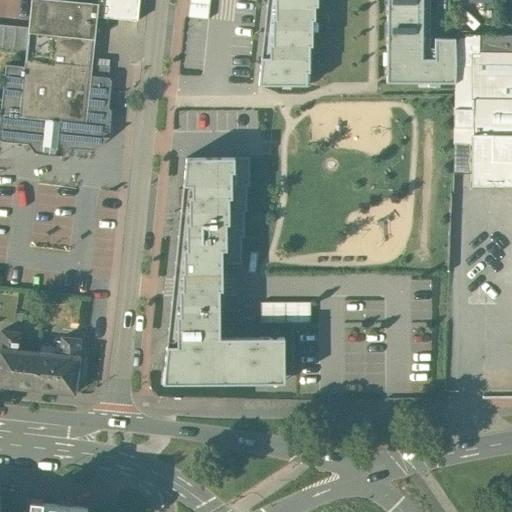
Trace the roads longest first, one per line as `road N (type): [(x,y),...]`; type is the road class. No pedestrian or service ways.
road 1 (residential): [(159,0),(108,433)]
road 2 (secondary): [(361,474),(240,440),(108,433)]
road 3 (secondary): [(511,440),(361,474)]
